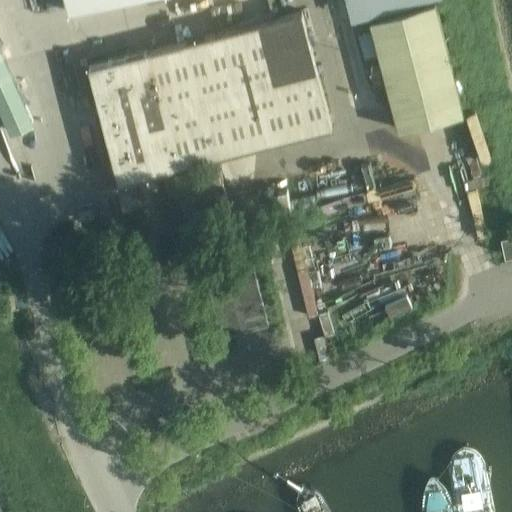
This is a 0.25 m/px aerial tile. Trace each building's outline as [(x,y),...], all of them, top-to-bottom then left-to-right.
[(66,0),(69,9),(102,0),(66,0)] [(347,0),(352,19),(425,0),(347,0)] [(399,129),(464,113),(435,2),(370,19),(399,129)] [(118,181),(332,125),(302,9),(88,64),(118,181)] [(0,39),(0,104),(14,136),(38,125),(0,39)] [(107,239),(101,216),(83,221),(89,243),(107,239)] [(511,232),(501,236),(504,254),(511,253),(511,232)] [(269,324),(253,262),(248,243),(197,256),(203,279),(206,278),(222,337),(269,324)] [(7,311),(19,308),(14,291),(2,294),(7,311)]
